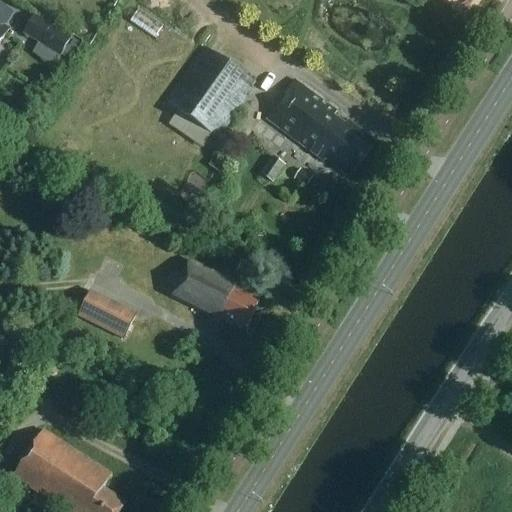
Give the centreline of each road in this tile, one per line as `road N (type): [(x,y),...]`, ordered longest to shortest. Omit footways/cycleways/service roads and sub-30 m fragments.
road 1 (primary): [(238,511),(511,79)]
road 2 (unclassified): [(375,511),(511,298)]
